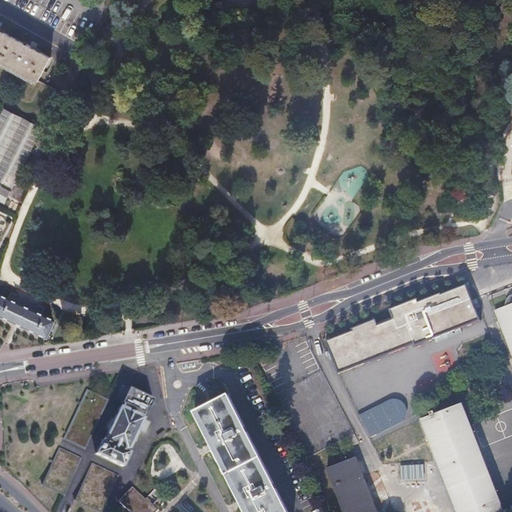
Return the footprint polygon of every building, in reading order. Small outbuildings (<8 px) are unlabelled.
[(0,63),(37,83),(50,59),(0,31),(0,63)] [(3,107),(0,113),(0,183),(11,189),(42,126),(3,107)] [(374,319),(352,328),(353,331),(325,342),(338,373),(374,359),(414,343),(415,346),(479,320),(471,300),(465,285),(440,294),(440,293),(417,302),(416,299),(390,309),(394,319),(377,325),(374,319)] [(0,317),(43,338),(52,319),(0,294),(0,317)] [(511,304),(495,311),(511,353),(511,304)] [(102,439),(95,453),(121,466),(128,452),(126,451),(137,428),(141,419),(142,417),(141,416),(143,413),(144,413),(151,399),(128,388),(121,403),(122,403),(121,407),(120,406),(103,440),(102,439)] [(63,438),(85,448),(108,399),(86,389),(63,438)] [(205,457),(211,454),(234,499),(232,500),(238,511),(240,509),(241,511),(290,511),(229,391),(189,412),(205,443),(200,445),(205,457)] [(500,511),(482,464),(464,414),(460,404),(421,419),(444,480),(456,511),(500,511)] [(146,421),(141,419),(137,428),(141,430),(143,429),(146,423),(146,421)] [(41,485),(62,495),(80,458),(59,448),(41,485)] [(376,511),(362,476),(355,457),(325,469),(341,511),(376,511)] [(74,500),(95,510),(113,473),(91,463),(74,500)] [(113,500),(115,502),(125,511),(154,511),(157,509),(143,495),(131,484),(130,483),(113,500)] [(194,511),(196,509),(185,497),(187,491),(181,486),(174,492),(172,490),(165,497),(153,485),(143,495),(157,509),(154,511),(194,511)]
